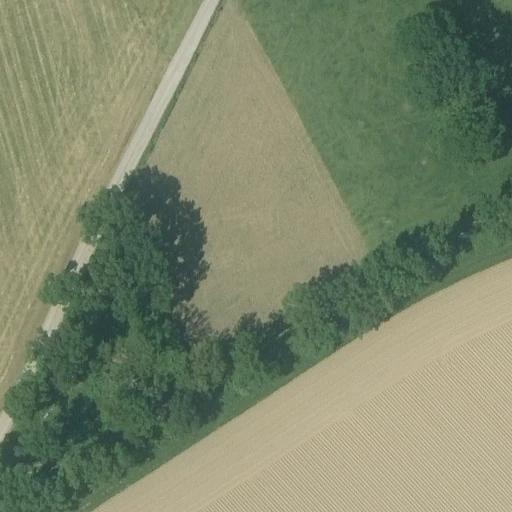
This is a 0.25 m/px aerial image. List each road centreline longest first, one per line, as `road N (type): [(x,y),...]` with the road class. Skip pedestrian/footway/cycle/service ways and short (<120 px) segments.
road 1 (track): [(511,216),(416,251),(75,463),(0,473)]
road 2 (track): [(0,437),(211,0)]
